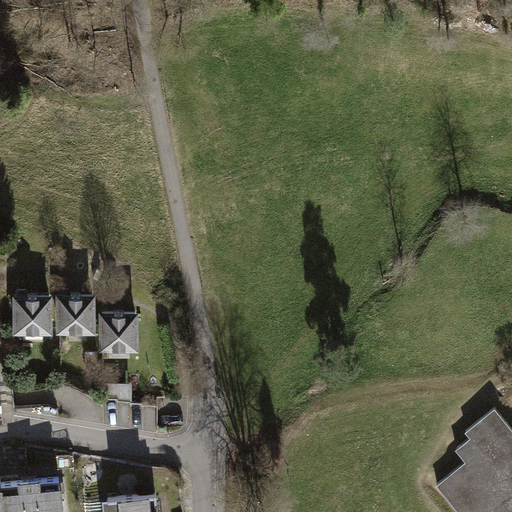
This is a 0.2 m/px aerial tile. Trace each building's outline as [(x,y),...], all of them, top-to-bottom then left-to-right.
[(12,299),(13,340),(49,339),(48,298),(12,299)] [(91,299),(55,299),(55,335),(90,335),(91,299)] [(138,321),(98,320),(98,357),(138,358),(138,321)] [(111,395),(136,396),(136,382),(111,381),(111,395)] [(460,511),(511,511),(511,426),(495,406),(466,430),(471,436),(457,447),(466,459),(438,483),(460,511)] [(36,511),(66,511),(64,479),(34,482),(36,511)] [(36,511),(34,482),(4,484),(6,511),(36,511)] [(91,500),(91,511),(155,511),(155,496),(91,500)]
